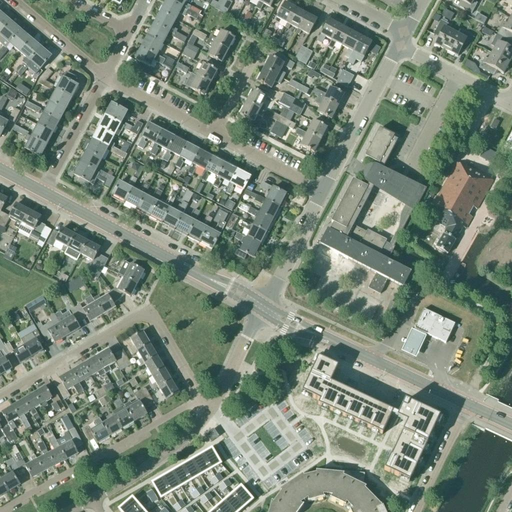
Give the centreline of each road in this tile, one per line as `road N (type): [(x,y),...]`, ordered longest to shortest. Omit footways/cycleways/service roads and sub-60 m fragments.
road 1 (residential): [(0,511),(198,400)]
road 2 (residential): [(0,400),(144,312)]
road 3 (secondary): [(191,271),(42,192)]
road 4 (unclassified): [(320,191),(398,46)]
road 5 (secondary): [(463,403),(329,339)]
road 6 (residential): [(94,501),(186,443),(208,419)]
road 7 (residential): [(511,99),(509,105),(398,46)]
road 8 (residential): [(42,192),(103,77)]
road 9 (unclassified): [(264,303),(320,191)]
road 10 (residential): [(214,134),(103,77)]
road 11 (residential): [(320,191),(214,134)]
